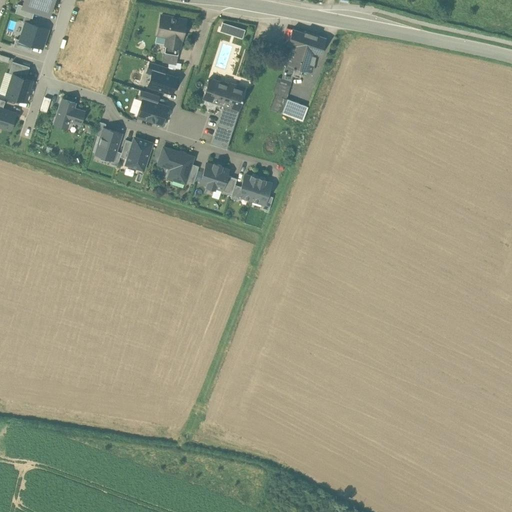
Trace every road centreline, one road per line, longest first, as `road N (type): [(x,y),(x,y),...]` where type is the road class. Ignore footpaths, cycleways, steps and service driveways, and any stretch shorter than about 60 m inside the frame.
road 1 (secondary): [(511,57),(211,0)]
road 2 (residential): [(44,80),(105,98),(117,119),(229,153)]
